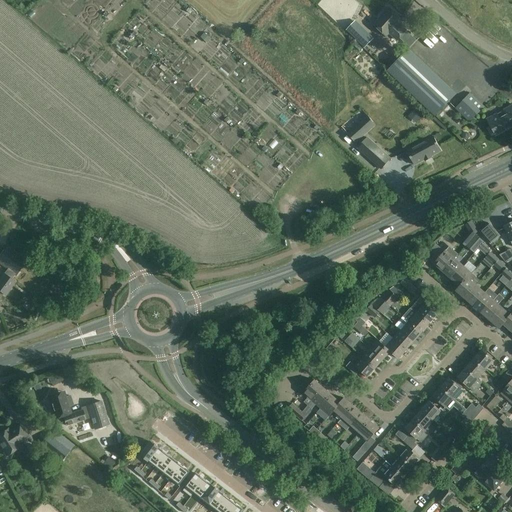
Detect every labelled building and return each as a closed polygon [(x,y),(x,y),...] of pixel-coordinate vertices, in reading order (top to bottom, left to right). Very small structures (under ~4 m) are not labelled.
[(377,18),(379,20),(374,25),(386,36),(389,33),(397,40),(406,31),(398,23),(402,19),(389,8),(386,12),(384,10),(382,12),(380,13),(378,15),(377,18)] [(347,30),(365,47),(373,39),(355,21),(347,30)] [(204,35),(210,28),(204,24),(199,31),(204,35)] [(446,41),(450,37),(442,30),(439,34),(446,41)] [(459,46),(463,43),(456,34),(452,38),(459,46)] [(428,37),(424,40),(432,48),(436,44),(428,37)] [(387,71),(435,117),(457,94),(409,48),(387,71)] [(484,106),(470,93),(455,109),(470,122),(484,106)] [(413,117),(422,107),(414,100),(405,110),(413,117)] [(511,105),(488,120),(492,128),(489,129),(492,134),(495,133),(496,135),(505,129),(506,130),(509,128),(509,127),(511,125),(511,105)] [(367,116),(348,133),(356,142),(375,125),(367,116)] [(431,156),(441,151),(433,136),(407,151),(415,165),(425,160),(425,161),(432,158),(431,156)] [(367,137),(358,147),(382,168),(391,159),(367,137)] [(470,220),(464,225),(468,230),(474,226),(471,221),(470,220)] [(500,235),(489,223),(480,230),(491,243),(500,235)] [(474,253),(484,242),(476,235),(466,246),(474,253)] [(434,264),(443,272),(455,258),(458,254),(450,246),(449,247),(444,242),(429,260),(434,264)] [(492,251),(483,243),(478,248),(487,256),(492,251)] [(0,254),(0,263),(5,267),(8,270),(7,271),(13,276),(14,274),(15,275),(26,261),(7,246),(0,254)] [(495,265),(498,260),(499,259),(491,252),(486,257),(495,265)] [(464,266),(455,258),(443,272),(441,274),(450,281),(452,279),(464,266)] [(498,260),(495,265),(494,265),(500,270),(504,266),(498,260)] [(468,278),(471,274),(472,273),(467,269),(469,266),(466,263),(464,266),(452,279),(460,286),(468,277),(468,278)] [(501,275),(510,282),(511,280),(511,279),(511,275),(505,270),(501,275)] [(0,279),(0,291),(5,295),(14,282),(11,279),(13,276),(7,271),(4,274),(0,279)] [(465,299),(477,285),(480,281),(471,274),(468,278),(468,277),(460,286),(456,291),(465,299)] [(465,299),(474,306),(485,293),(477,285),(465,299)] [(404,298),(411,303),(418,294),(411,289),(404,298)] [(390,305),(397,297),(390,291),(383,298),(390,305)] [(494,300),(485,293),(474,306),(482,314),(494,300)] [(482,314),(491,321),(502,308),(498,304),(504,298),(499,294),(494,300),(482,314)] [(411,309),(415,313),(429,324),(436,316),(428,309),(433,304),(423,295),(419,300),(411,309)] [(374,306),(383,314),(390,305),(381,297),(374,306)] [(358,304),(354,308),(362,317),(367,312),(358,304)] [(371,305),(367,310),(372,315),(376,310),(371,305)] [(502,308),(491,321),(499,329),(503,324),(511,315),(502,308)] [(503,324),(511,332),(511,331),(511,312),(511,315),(503,324)] [(421,333),(429,324),(415,313),(408,321),(421,333)] [(354,320),(357,322),(362,326),(366,323),(358,316),(354,320)] [(421,333),(408,321),(404,317),(400,321),(404,326),(401,330),(414,341),(421,333)] [(362,326),(357,322),(354,326),(359,330),(362,326)] [(406,350),(414,341),(401,330),(393,339),(406,350)] [(349,346),(353,342),(348,337),(344,342),(349,346)] [(398,359),(406,350),(393,339),(386,347),(390,351),(390,352),(398,359)] [(383,360),(390,352),(390,351),(386,347),(377,340),(370,349),(383,360)] [(376,369),(383,360),(370,349),(362,357),(376,369)] [(473,359),(486,370),(494,361),(481,350),(477,355),(476,354),(472,358),(473,359)] [(368,377),(376,369),(362,357),(355,366),(350,362),(346,367),(356,375),(360,370),(368,377)] [(464,367),(465,368),(466,368),(478,379),(486,370),(473,359),(469,364),(468,363),(464,367)] [(466,368),(465,368),(461,373),(460,372),(456,376),(474,391),(482,382),(478,379),(466,368)] [(53,386),(61,381),(56,373),(48,378),(53,386)] [(441,387),(453,398),(461,389),(449,378),(444,383),(443,382),(439,386),(441,387)] [(308,406),(324,388),(315,380),(303,393),(307,397),(304,402),(308,406)] [(463,414),(467,410),(453,398),(441,387),(436,392),(435,391),(432,395),(449,411),(454,406),(463,414)] [(332,396),(324,388),(308,406),(312,409),(316,405),(321,409),(332,396)] [(49,399),(47,400),(50,407),(52,406),(53,411),(56,419),(63,416),(66,426),(91,418),(94,430),(109,425),(102,402),(87,406),(81,408),(82,410),(70,414),(68,407),(73,406),(70,396),(65,397),(64,395),(63,391),(48,396),(49,399)] [(341,403),(340,403),(332,396),(321,409),(329,416),(333,412),(341,403)] [(496,396),(487,407),(492,411),(501,400),(496,396)] [(338,423),(353,406),(344,398),(340,403),(341,403),(333,412),(341,419),(338,423)] [(442,408),(440,410),(429,401),(424,406),(423,405),(419,409),(421,410),(433,421),(438,415),(443,419),(448,413),(442,408)] [(298,417),(302,413),(292,404),(288,409),(298,417)] [(473,404),(467,410),(476,418),(485,408),(480,404),(477,407),(473,404)] [(353,406),(338,423),(347,431),(350,427),(362,414),(353,406)] [(412,418),(413,419),(425,430),(430,434),(435,429),(430,424),(433,421),(421,410),(416,415),(415,414),(412,418)] [(467,428),(476,418),(467,410),(463,414),(462,415),(466,418),(461,423),(467,428)] [(302,413),(298,417),(302,421),(306,416),(302,413)] [(350,427),(359,434),(370,421),(362,414),(350,427)] [(418,439),(425,430),(413,419),(408,424),(407,423),(404,427),(418,439)] [(508,419),(506,422),(503,425),(511,432),(511,430),(511,427),(508,424),(511,421),(508,419)] [(370,421),(359,434),(367,442),(379,429),(370,421)] [(9,431),(8,429),(0,434),(0,445),(7,456),(19,448),(24,444),(22,441),(28,437),(19,424),(9,431)] [(451,437),(456,441),(464,431),(456,424),(448,432),(452,436),(451,437)] [(150,426),(146,432),(152,436),(156,430),(150,426)] [(314,434),(318,429),(314,426),(310,431),(314,434)] [(39,443),(62,460),(69,450),(70,451),(74,445),(53,428),(48,434),(47,433),(39,443)] [(322,433),(318,429),(314,434),(318,438),(322,433)] [(336,434),(332,431),(328,436),(332,439),(336,434)] [(403,441),(413,450),(417,445),(414,443),(407,437),(403,441)] [(451,437),(443,446),(448,450),(456,441),(451,437)] [(151,442),(141,455),(149,461),(159,448),(151,442)] [(345,450),(349,446),(345,442),(341,447),(345,450)] [(355,455),(362,446),(358,442),(350,451),(355,455)] [(448,450),(443,446),(439,450),(444,454),(448,450)] [(407,447),(403,452),(398,449),(395,453),(399,457),(413,468),(421,459),(407,447)] [(419,450),(425,457),(428,454),(422,447),(419,450)] [(159,448),(149,461),(156,467),(166,454),(159,448)] [(353,458),(358,462),(367,452),(362,448),(353,458)] [(475,465),(471,470),(495,490),(504,480),(490,468),(497,460),(487,452),(483,456),(479,453),(471,462),(475,465)] [(166,454),(156,467),(164,473),(174,460),(166,454)] [(110,470),(116,461),(109,456),(103,465),(110,470)] [(399,457),(391,465),(387,461),(386,462),(405,477),(413,468),(399,457)] [(174,460),(164,473),(171,479),(182,466),(174,460)] [(405,477),(386,462),(370,480),(380,488),(388,479),(397,486),(405,477)] [(182,466),(171,479),(179,485),(190,472),(182,466)] [(196,473),(183,490),(192,497),(194,493),(204,479),(196,473)] [(204,479),(194,493),(201,499),(212,485),(204,479)] [(212,485),(201,499),(209,504),(219,491),(212,485)] [(446,486),(435,499),(445,507),(455,494),(446,486)] [(23,488),(17,492),(20,497),(26,493),(23,488)] [(219,491),(209,504),(217,510),(227,497),(219,491)] [(227,497),(217,510),(218,511),(227,511),(234,503),(227,497)] [(234,503),(227,511),(240,511),(243,509),(234,503)]
